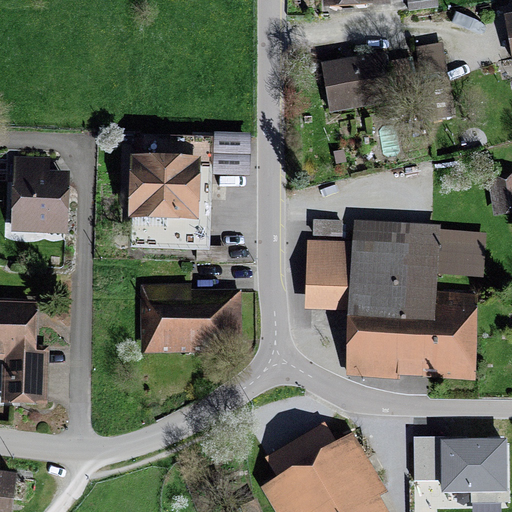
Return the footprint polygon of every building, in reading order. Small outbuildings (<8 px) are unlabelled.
[(440,0),(417,0),(411,1),(414,19),(443,15),(440,0)] [(341,44),(320,48),(323,63),(344,59),(341,44)] [(441,49),(417,53),(421,74),(445,70),(441,49)] [(393,56),(327,68),(336,118),(403,106),(393,56)] [(55,163),(18,163),(19,243),(72,243),(72,179),(55,179),(55,163)] [(211,165),(139,163),(137,225),(209,227),(211,165)] [(511,184),(498,186),(501,214),(511,212),(511,184)] [(341,223),(315,221),(314,237),(340,238),(341,223)] [(356,248),(355,301),(352,384),(483,387),(485,300),(444,299),(445,279),(486,280),(487,239),(440,237),(440,230),(357,227),(356,248)] [(355,301),(356,248),(310,247),(308,300),(355,301)] [(239,294),(151,294),(151,339),(239,339),(239,294)] [(46,309),(0,306),(0,362),(11,363),(9,408),(52,410),(55,354),(44,354),(46,309)] [(351,436),(264,488),(279,511),(386,511),(375,493),(383,489),(351,436)] [(439,438),(415,439),(415,479),(439,479),(439,438)] [(506,489),(505,440),(443,441),(443,490),(506,489)] [(21,511),(25,480),(0,476),(0,511),(21,511)] [(259,511),(256,501),(242,507),(244,511),(259,511)]
